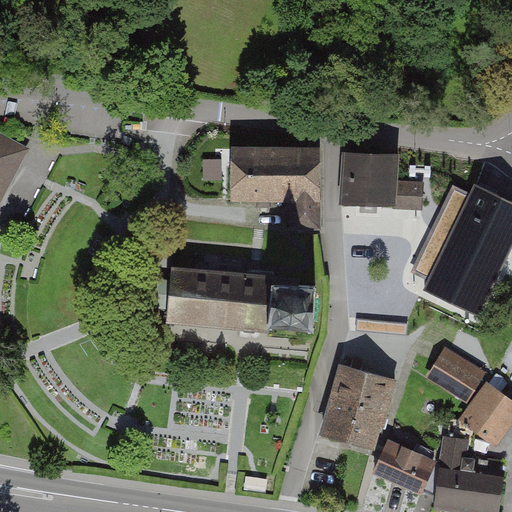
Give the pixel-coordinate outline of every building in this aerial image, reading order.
[(0,196),(28,146),(0,130),(0,196)] [(324,228),(324,144),(233,144),(233,200),(292,200),(292,227),(324,228)] [(398,157),(348,154),(345,203),(422,207),(423,186),(396,184),(398,157)] [(429,240),(446,248),(425,291),(479,317),(511,247),(511,202),(477,186),(472,196),(454,188),(429,240)] [(172,296),(170,321),(248,328),(270,330),(270,327),(313,331),(317,285),(274,282),(275,277),(174,268),(172,292),(172,296)] [(463,402),(486,369),(451,345),(428,378),(463,402)] [(345,356),(333,394),(391,413),(403,374),(345,356)] [(490,454),(511,424),(511,398),(487,380),(453,427),(490,454)] [(333,394),(321,433),(379,451),(391,413),(333,394)] [(389,444),(375,475),(424,497),(438,467),(389,444)] [(446,469),(439,511),(502,511),(508,479),(446,469)]
